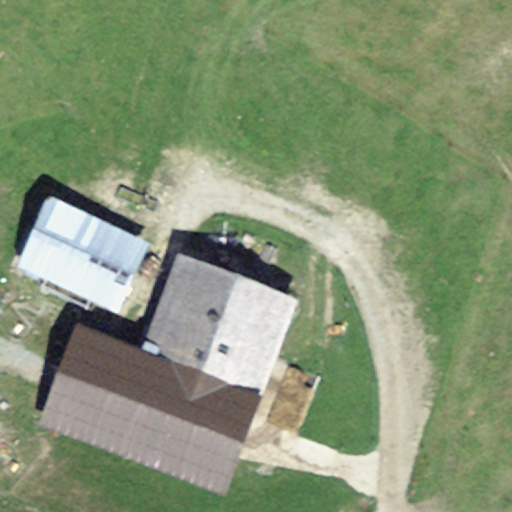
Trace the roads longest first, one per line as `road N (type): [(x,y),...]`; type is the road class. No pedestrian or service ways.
road 1 (track): [(372,282),(401,511)]
road 2 (track): [(176,188),(323,234),(372,282)]
